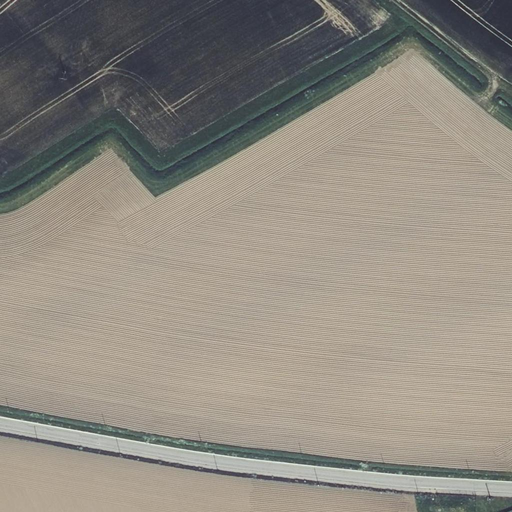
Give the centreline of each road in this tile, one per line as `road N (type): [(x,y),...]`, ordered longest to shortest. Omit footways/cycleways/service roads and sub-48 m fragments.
road 1 (residential): [(0,423),(200,460),(511,490)]
road 2 (track): [(394,0),(511,94)]
